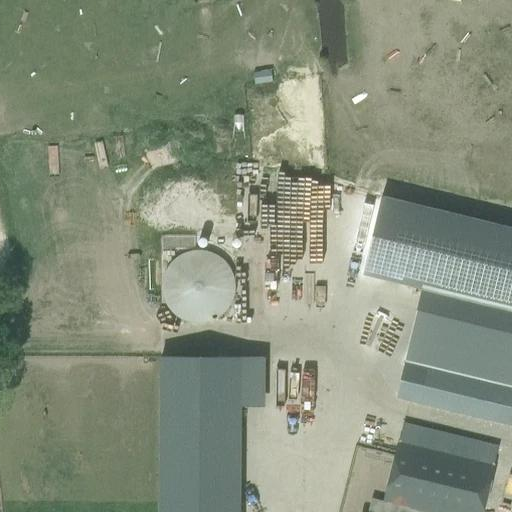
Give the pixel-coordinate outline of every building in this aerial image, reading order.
[(511,228),(381,197),(362,274),(421,288),(511,310),(511,228)] [(199,250),(195,250),(190,251),(186,252),(183,253),(179,254),(177,256),(174,258),(172,260),(170,262),(168,265),(165,268),(163,272),(162,276),(161,279),(160,284),(160,289),(161,293),(161,296),(162,299),(163,302),(166,307),(168,310),(171,313),(174,316),(178,318),(181,320),(185,322),(190,323),(195,324),(198,324),(202,324),(206,323),(209,322),(213,320),(216,319),(219,317),(222,314),(225,311),(228,308),(230,303),(232,300),(233,296),(234,292),(234,290),(234,287),(234,282),(233,277),(231,273),(229,268),(225,263),(222,259),(219,257),(216,255),(212,253),(206,251),(199,250)] [(160,404),(158,511),(238,511),(240,407),(240,358),(221,358),(220,405),(160,404)] [(511,384),(412,360),(403,397),(511,423),(511,384)] [(403,423),(384,502),(387,503),(392,504),(421,511),(425,511),(481,511),(483,505),(498,446),(403,423)]
